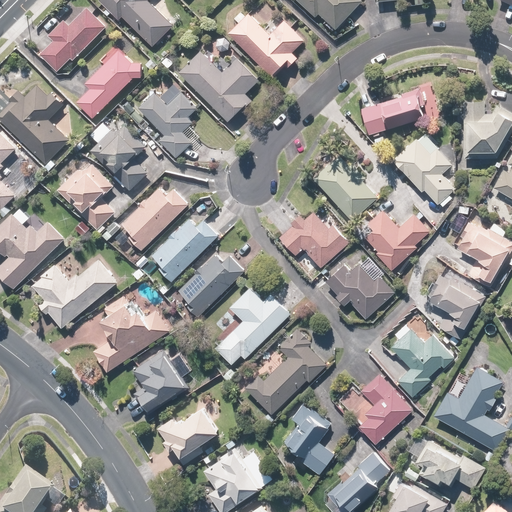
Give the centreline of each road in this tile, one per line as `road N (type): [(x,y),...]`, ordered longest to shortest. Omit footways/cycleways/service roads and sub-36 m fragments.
road 1 (residential): [(511,48),(457,33),(385,45),(323,93),(259,160),(253,178)]
road 2 (tertiary): [(140,511),(108,451),(41,375)]
